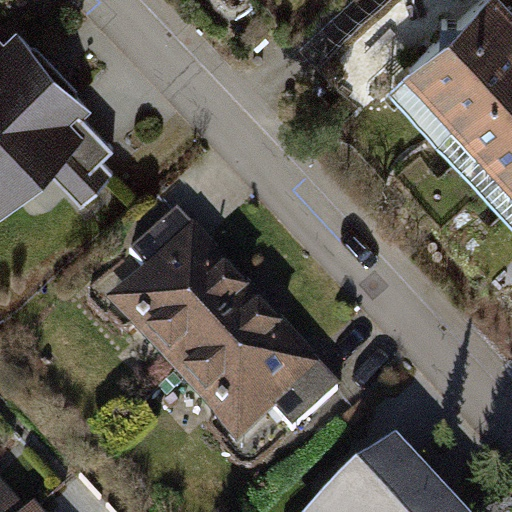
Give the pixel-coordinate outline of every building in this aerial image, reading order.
[(511,18),(405,126),(511,231),(511,18)] [(0,38),(0,217),(11,227),(109,116),(9,28),(0,38)] [(262,300),(179,213),(90,293),(172,381),(262,300)] [(344,391),(262,300),(172,381),(253,472),(344,391)] [(342,511),(462,511),(414,453),(342,511)] [(0,511),(27,511),(0,483),(0,511)]
